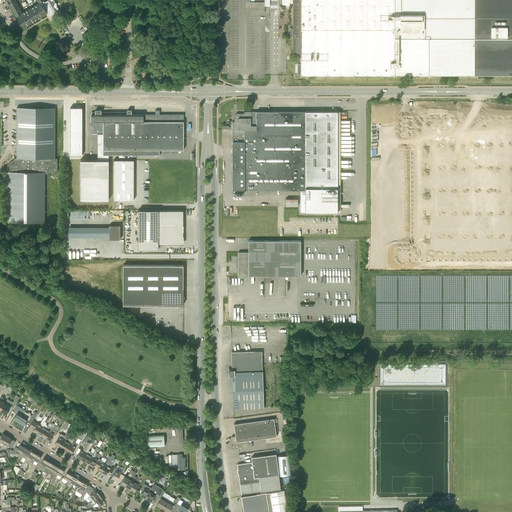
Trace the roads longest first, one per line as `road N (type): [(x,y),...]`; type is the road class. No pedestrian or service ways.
road 1 (unclassified): [(215,397),(207,122)]
road 2 (unclassified): [(207,122),(201,397)]
road 3 (tertiary): [(244,91),(511,91)]
road 4 (residential): [(111,492),(0,424)]
road 5 (tertiary): [(0,90),(128,91)]
